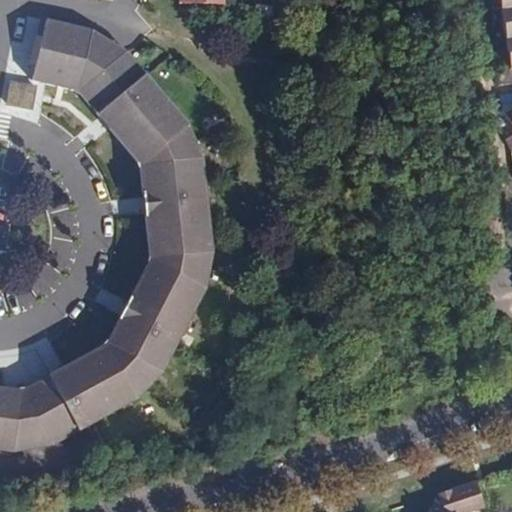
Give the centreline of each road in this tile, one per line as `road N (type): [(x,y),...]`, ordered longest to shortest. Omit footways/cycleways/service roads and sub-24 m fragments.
road 1 (residential): [(136,511),(299,474),(511,401)]
road 2 (residential): [(0,125),(30,133),(61,158),(89,203),(90,251),(74,288),(50,313),(0,332)]
